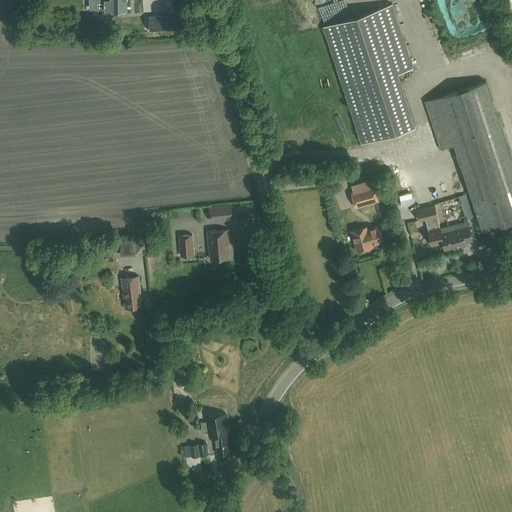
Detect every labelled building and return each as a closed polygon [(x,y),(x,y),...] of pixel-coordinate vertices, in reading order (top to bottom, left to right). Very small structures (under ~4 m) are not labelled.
[(110,11),(126,10),(126,11),(127,11),(127,10),(127,0),(96,0),(97,8),(109,8),(109,10),(109,11),(110,11)] [(406,0),(393,0),(396,11),(408,7),(406,0)] [(392,4),(322,26),(362,143),(415,126),(398,73),(413,68),(392,4)] [(178,14),(149,16),(149,31),(179,29),(178,14)] [(409,56),(422,54),(417,22),(404,24),(409,56)] [(440,149),(454,144),(482,230),(511,219),(511,163),(485,81),(425,101),(440,149)] [(375,186),(352,192),(356,205),(378,199),(375,186)] [(413,202),(411,193),(399,196),(401,205),(413,202)] [(230,204),(209,207),(211,221),(232,218),(230,204)] [(445,250),(461,246),(465,245),(465,242),(472,240),(468,222),(440,229),(435,206),(417,211),(420,220),(425,218),(428,230),(431,245),(443,242),(445,250)] [(379,226),(367,229),(366,227),(352,231),(358,250),(372,246),(371,244),(383,240),(379,226)] [(225,258),(226,257),(229,257),(228,244),(229,244),(228,229),(207,231),(208,248),(209,248),(210,258),(221,257),(222,258),(225,258)] [(194,254),(192,234),(179,235),(181,255),(194,254)] [(136,254),(135,241),(120,242),(121,255),(136,254)] [(112,273),(104,273),(106,289),(114,288),(112,273)] [(139,276),(121,278),(125,308),(142,306),(139,276)] [(159,327),(148,328),(150,344),(160,343),(159,327)] [(217,453),(230,452),(228,433),(229,433),(226,413),(206,416),(209,436),(215,435),(217,453)] [(207,442),(202,442),(189,444),(190,457),(208,454),(207,442)]
